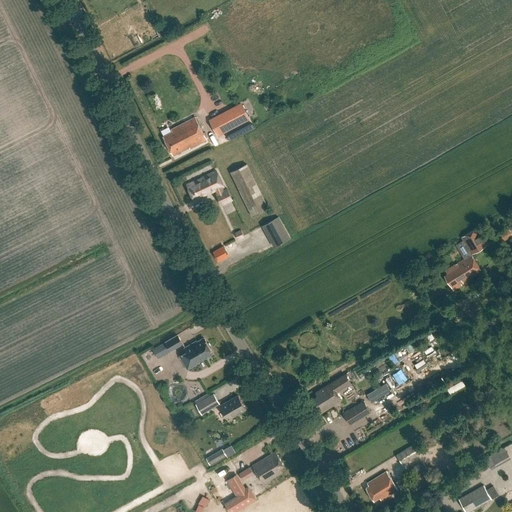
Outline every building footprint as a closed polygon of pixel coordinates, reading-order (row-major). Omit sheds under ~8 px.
[(241,103),(209,120),(217,136),(249,120),(241,103)] [(162,133),(172,155),(188,147),(189,148),(206,140),(194,117),(162,133)] [(231,172),(252,215),(268,207),(247,164),(231,172)] [(196,196),(197,200),(216,190),(217,193),(223,190),(221,187),(223,186),(215,171),(186,186),(192,198),(196,196)] [(217,193),(216,194),(222,205),(232,199),(227,188),(223,190),(217,193)] [(263,224),(274,246),(291,237),(279,216),(263,224)] [(461,237),(471,254),(488,243),(478,227),(461,237)] [(228,255),(224,246),(213,252),(218,260),(228,255)] [(471,254),(445,270),(447,273),(444,275),(453,290),(461,285),(460,284),(481,271),(471,254)] [(152,347),(158,357),(183,342),(178,333),(152,347)] [(401,340),(405,349),(413,346),(409,336),(401,340)] [(209,342),(206,342),(204,338),(192,345),(191,343),(184,347),(187,353),(180,357),(187,369),(198,362),(197,360),(212,352),(210,347),(210,345),(209,342)] [(460,360),(458,351),(445,354),(447,363),(460,360)] [(390,368),(383,372),(389,385),(396,382),(390,368)] [(310,400),(318,413),(341,399),(336,391),(351,382),(345,373),(313,392),(315,396),(310,400)] [(191,385),(193,391),(201,388),(199,382),(191,385)] [(385,382),(366,393),(371,401),(390,390),(385,382)] [(196,404),(202,414),(220,403),(214,393),(196,404)] [(220,405),(228,419),(245,408),(237,395),(220,405)] [(341,412),(349,424),(370,411),(362,399),(341,412)] [(396,454),(402,464),(421,452),(415,442),(396,454)] [(490,455),(496,467),(510,459),(504,447),(490,455)] [(225,455),(222,450),(207,458),(210,464),(225,455)] [(253,465),(264,483),(282,471),(280,468),(284,466),(275,451),(253,465)] [(249,466),(238,473),(242,480),(254,473),(249,466)] [(429,466),(416,474),(422,485),(435,476),(429,466)] [(398,490),(386,470),(367,482),(369,485),(365,487),(374,501),(380,497),(381,499),(398,490)] [(231,511),(251,500),(245,491),(236,475),(227,480),(233,491),(236,496),(225,503),(229,511),(231,511)] [(458,499),(465,511),(467,511),(491,499),(483,485),(458,499)]
